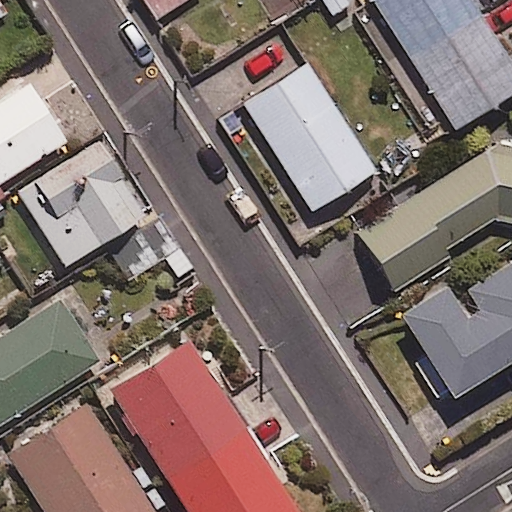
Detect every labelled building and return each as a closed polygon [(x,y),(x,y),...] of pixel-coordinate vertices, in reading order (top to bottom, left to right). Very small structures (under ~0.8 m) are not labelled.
[(186,0),(143,0),(156,20),(186,0)] [(352,0),(315,0),(312,2),(326,26),(358,8),(352,0)] [(511,97),(511,67),(469,0),(358,0),(445,139),(511,97)] [(376,173),(308,65),(245,105),(313,213),(376,173)] [(0,198),(5,195),(0,187),(0,185),(66,143),(29,86),(0,104),(0,198)] [(147,219),(102,143),(17,193),(63,269),(147,219)] [(494,221),(511,224),(511,149),(497,146),(358,235),(395,292),(450,257),(446,251),(494,221)] [(511,365),(511,265),(455,300),(448,288),(402,316),(454,401),(511,365)] [(0,424),(100,364),(62,302),(0,340),(0,424)] [(297,511),(190,343),(110,394),(184,511),(297,511)] [(154,511),(88,408),(12,456),(47,511),(154,511)]
